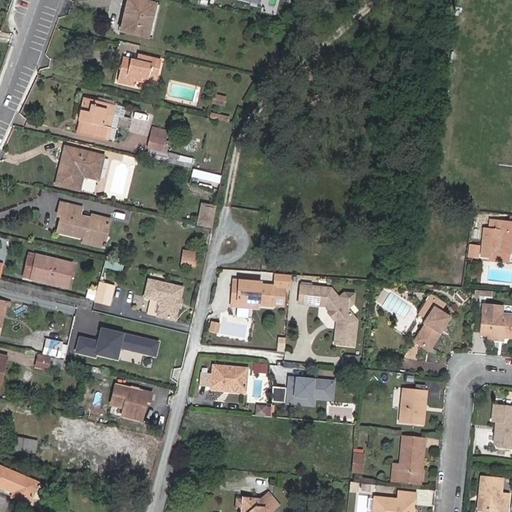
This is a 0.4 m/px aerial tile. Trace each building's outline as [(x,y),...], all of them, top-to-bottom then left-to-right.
[(139,0),(127,0),(121,30),(147,36),(154,4),(139,0)] [(135,80),(155,85),(160,61),(138,55),(136,61),(123,58),(117,82),(134,86),(135,80)] [(225,105),(226,95),(212,94),(211,104),(225,105)] [(83,98),(82,103),(94,106),(95,101),(83,98)] [(94,106),(82,103),(78,120),(83,122),(80,133),(104,138),(106,127),(104,126),(107,114),(105,114),(107,104),(95,101),(94,106)] [(147,151),(164,154),(167,129),(151,126),(147,151)] [(197,152),(198,139),(186,138),(185,151),(197,152)] [(66,148),(57,185),(79,190),(83,176),(96,179),(102,156),(66,148)] [(168,165),(192,168),(194,157),(170,153),(168,165)] [(220,183),(221,176),(194,169),(192,176),(220,183)] [(58,216),(61,217),(79,222),(81,216),(83,208),(61,203),(58,216)] [(203,206),(198,226),(211,229),(211,228),(214,214),(215,208),(203,206)] [(58,232),(82,238),(103,244),(109,220),(91,216),(91,219),(81,216),(79,222),(61,217),(58,232)] [(511,222),(511,221),(490,220),(489,228),(486,228),(484,242),(483,257),(490,258),(491,251),(509,253),(511,222)] [(103,244),(82,238),(81,244),(102,249),(103,244)] [(468,243),(467,257),(478,259),(480,244),(468,243)] [(183,248),(181,256),(194,260),(196,252),(183,248)] [(32,279),(37,256),(31,255),(25,278),(32,279)] [(71,264),(37,256),(32,279),(65,287),(71,264)] [(287,277),(277,276),(277,286),(290,288),(290,277),(287,277)] [(113,283),(100,280),(94,301),(107,304),(113,283)] [(180,289),(148,280),(143,297),(157,300),(159,303),(155,315),(173,320),(175,308),(173,304),(174,300),(177,300),(180,289)] [(234,284),(233,292),(239,293),(238,303),(260,305),(260,307),(283,308),(284,289),(261,287),(261,285),(234,284)] [(339,325),(354,327),(354,320),(330,290),(300,287),(298,304),(323,307),(325,313),(325,314),(330,319),(331,318),(337,319),(340,319),(339,325)] [(86,299),(93,300),(95,290),(88,289),(86,299)] [(239,293),(233,292),(232,309),(260,311),(260,307),(260,305),(238,303),(239,293)] [(434,308),(440,311),(444,305),(430,296),(415,319),(424,325),(434,308)] [(416,342),(427,349),(430,351),(430,349),(450,318),(440,311),(434,308),(424,325),(426,326),(416,342)] [(489,336),(504,338),(511,338),(511,318),(483,316),(481,333),(490,334),(489,336)] [(218,334),(220,322),(210,321),(208,332),(218,334)] [(339,325),(336,325),(335,343),(352,345),(354,327),(339,325)] [(156,355),(159,340),(100,327),(97,340),(78,336),(75,351),(117,360),(119,347),(156,355)] [(277,337),(276,351),(284,352),(285,337),(277,337)] [(64,358),(67,342),(44,339),(42,354),(64,358)] [(34,367),(48,370),(50,358),(36,356),(34,367)] [(358,358),(345,356),(344,366),(357,368),(358,358)] [(265,366),(256,365),(256,373),(265,373),(265,366)] [(211,391),(244,393),(246,372),(212,369),(212,377),(211,391)] [(199,390),(211,391),(212,377),(200,376),(199,390)] [(332,396),(333,382),(304,380),(304,382),(301,382),(301,380),(289,378),(286,404),(297,405),(298,397),(311,398),(311,394),(332,396)] [(150,393),(115,384),(110,404),(121,407),(119,415),(138,420),(143,401),(148,402),(150,393)] [(272,387),(271,402),(284,403),(285,388),(272,387)] [(403,389),(399,422),(421,425),(424,391),(403,389)] [(331,400),(332,396),(311,394),(311,398),(298,397),(297,405),(313,406),(313,399),(331,400)] [(255,404),(255,416),(270,417),(270,405),(255,404)] [(500,430),(495,432),(494,442),(498,447),(511,448),(511,406),(494,404),(492,420),(496,420),(496,422),(500,425),(500,430)] [(418,481),(419,464),(421,437),(402,436),(399,464),(398,480),(418,481)] [(15,451),(33,455),(36,443),(18,439),(15,451)] [(352,454),(351,471),(360,471),(362,455),(352,454)] [(398,480),(399,464),(392,464),(391,479),(398,480)] [(37,484),(0,467),(0,486),(13,493),(11,498),(28,505),(37,484)] [(481,477),(480,493),(481,495),(479,508),(499,510),(499,511),(508,511),(510,495),(503,494),(504,479),(481,477)] [(349,481),(348,492),(357,493),(358,482),(349,481)] [(360,490),(374,491),(374,485),(361,483),(360,490)] [(410,511),(412,501),(416,502),(416,494),(400,492),(399,500),(377,498),(375,511),(410,511)] [(240,500),(239,511),(243,511),(269,511),(275,507),(264,494),(255,501),(240,500)] [(232,511),(239,511),(240,500),(233,499),(232,511)]
